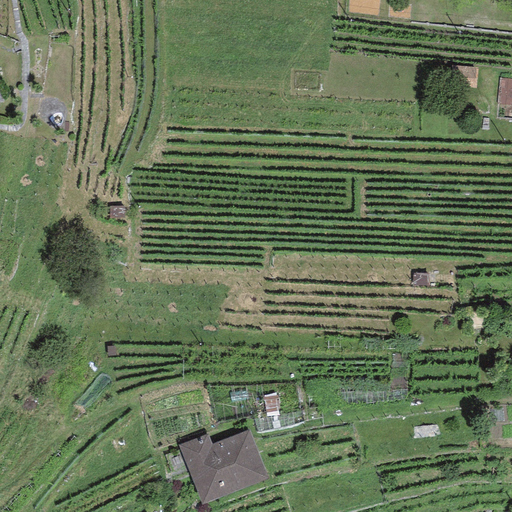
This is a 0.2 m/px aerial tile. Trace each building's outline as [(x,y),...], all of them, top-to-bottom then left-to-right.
[(477,68),(452,66),(451,84),(475,86),(477,68)] [(511,79),(499,78),(497,104),(511,104),(511,79)] [(124,207),(109,208),(110,219),(124,219),(124,207)] [(428,273),(412,273),(412,286),(428,286),(428,273)] [(349,382),(336,382),(336,393),(349,393),(349,382)] [(300,412),(254,419),(258,432),(303,422),(300,412)] [(179,445),(202,505),(268,479),(249,430),(211,445),(207,434),(179,445)]
